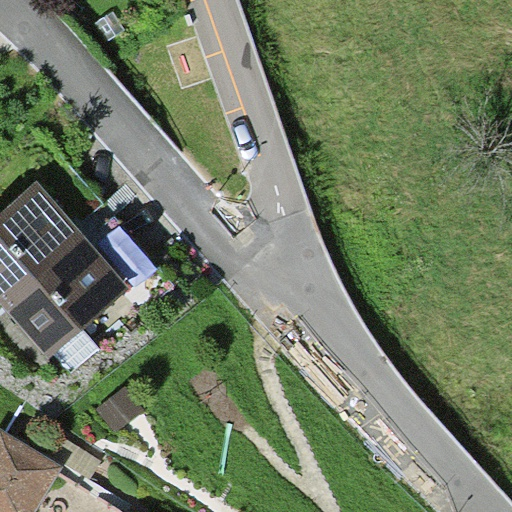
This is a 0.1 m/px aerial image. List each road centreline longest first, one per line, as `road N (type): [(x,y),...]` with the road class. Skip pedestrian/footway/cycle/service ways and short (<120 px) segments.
road 1 (residential): [(353,384),(54,50),(0,1)]
road 2 (residential): [(353,384),(213,0)]
road 3 (residential): [(484,511),(353,384)]
